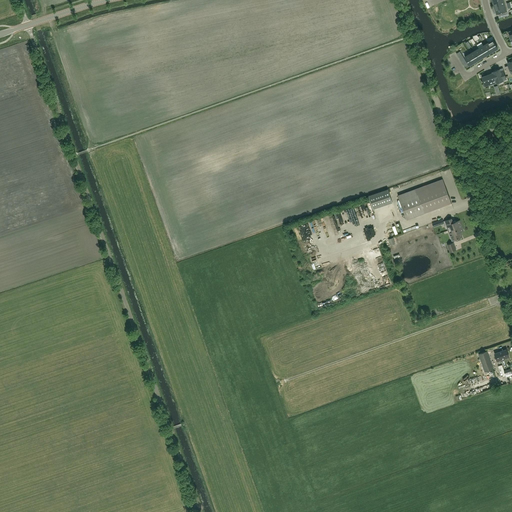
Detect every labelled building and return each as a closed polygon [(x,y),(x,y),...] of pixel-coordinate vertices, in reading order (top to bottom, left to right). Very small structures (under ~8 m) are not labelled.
[(508,10),(506,3),(494,7),(495,10),(496,10),(497,13),(501,12),(502,17),(508,15),(507,10),(508,10)] [(493,40),(488,43),(493,51),(498,48),(493,40)] [(488,43),(483,46),(488,54),(493,51),(488,43)] [(488,54),(483,46),(479,48),(484,57),(488,54)] [(479,48),(474,51),(479,59),(484,57),(479,48)] [(474,51),(470,54),(474,62),(479,59),(474,51)] [(474,62),(470,54),(465,57),(470,65),(474,62)] [(506,79),(506,77),(503,70),(500,71),(499,69),(492,71),(493,73),(496,81),(497,83),(503,80),(506,79)] [(496,81),(493,73),(482,77),(485,85),(496,81)] [(493,123),(480,128),(482,135),(485,134),(486,135),(487,138),(497,134),(496,131),(499,130),(496,123),(493,123)] [(478,135),(470,137),(472,144),(480,141),(478,135)] [(442,179),(398,195),(407,220),(451,203),(442,179)] [(388,189),(369,196),(373,209),(392,203),(388,189)] [(452,219),(445,221),(446,225),(449,224),(451,229),(453,228),(453,229),(454,228),(455,231),(456,231),(457,233),(460,232),(461,232),(464,231),(460,220),(456,222),(453,223),(452,221),(452,219)] [(453,235),(450,236),(452,241),(462,237),(460,232),(461,232),(460,232),(457,233),(456,231),(455,231),(454,228),(453,229),(453,228),(451,229),(451,230),(453,235)] [(456,250),(453,243),(447,245),(450,253),(456,250)] [(506,349),(494,354),(497,361),(509,357),(506,349)] [(487,351),(478,354),(484,372),(493,369),(487,351)]
